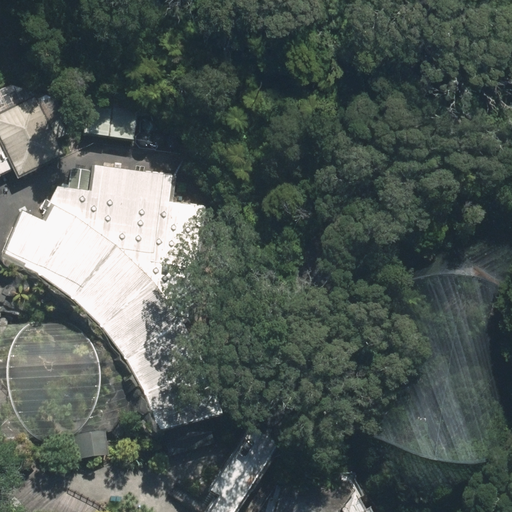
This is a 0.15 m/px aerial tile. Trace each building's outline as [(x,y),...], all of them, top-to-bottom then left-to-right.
[(36,93),(0,110),(0,138),(17,173),(64,151),(36,93)] [(83,131),(133,136),(136,108),(85,103),(83,131)] [(145,379),(164,428),(185,421),(224,408),(200,349),(208,208),(171,205),(174,180),(98,171),(96,194),(61,190),(50,224),(26,212),(9,262),(25,271),(57,289),(109,330),(145,379)] [(111,431),(75,436),(78,463),(114,458),(111,431)] [(305,498),(287,511),(285,511),(337,511),(326,497),(305,498)]
